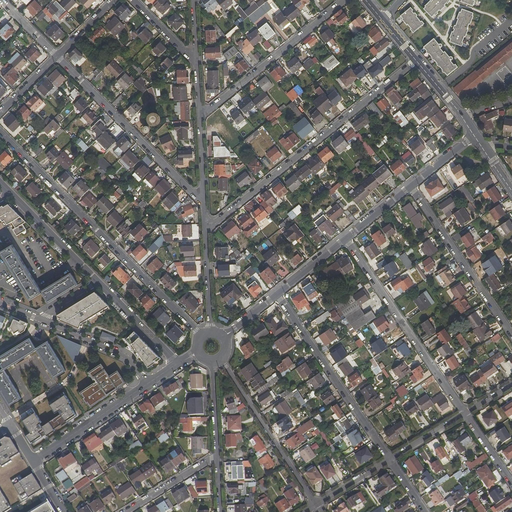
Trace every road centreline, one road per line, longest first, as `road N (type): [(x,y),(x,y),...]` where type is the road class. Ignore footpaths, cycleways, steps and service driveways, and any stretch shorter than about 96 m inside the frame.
road 1 (residential): [(200,335),(0,132)]
road 2 (residential): [(205,226),(415,60)]
road 3 (residential): [(346,239),(464,413)]
road 4 (residential): [(60,58),(204,201)]
road 5 (residential): [(277,294),(388,457)]
road 6 (residential): [(199,117),(343,0)]
road 7 (residential): [(411,185),(511,334)]
road 8 (residential): [(315,503),(222,357)]
road 9 (residential): [(145,384),(33,461)]
road 10 (residential): [(4,190),(96,283)]
road 11 (residential): [(37,319),(127,357),(145,384)]
